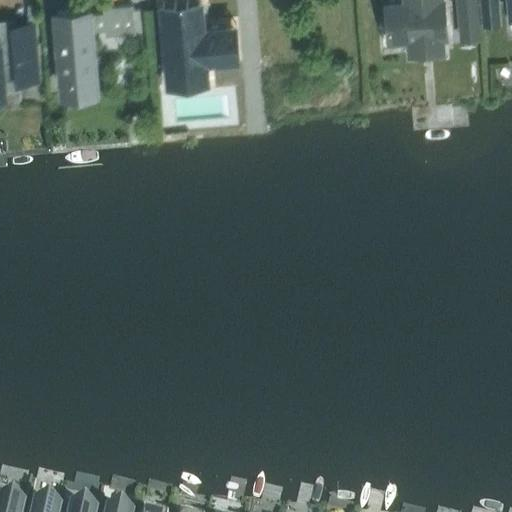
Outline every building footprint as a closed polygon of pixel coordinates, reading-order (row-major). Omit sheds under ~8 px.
[(390,0),(385,0),(388,37),(419,34),(419,41),(441,39),(441,32),(445,32),(443,2),(438,3),(437,0),(390,0)] [(479,29),(476,0),(456,0),(459,31),(479,29)] [(480,0),(483,23),(498,22),(496,0),(480,0)] [(61,77),(93,74),(90,31),(104,30),(104,36),(134,33),(132,5),(102,7),(102,13),(88,14),(88,9),(56,11),(61,77)] [(228,57),(227,56),(225,25),(203,26),(201,6),(161,10),(167,82),(207,79),(206,59),(228,57)] [(1,90),(19,89),(18,80),(36,79),(32,24),(13,25),(14,42),(0,43),(0,95),(2,96),(1,90)] [(0,511),(22,511),(23,509),(13,507),(14,503),(0,499),(0,511)] [(26,511),(56,511),(49,510),(50,507),(29,502),(26,511)]
